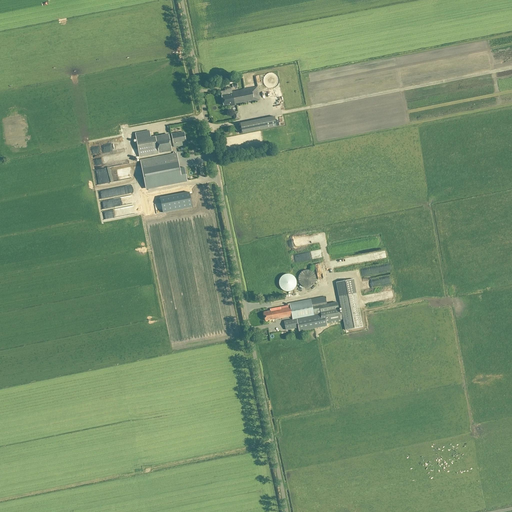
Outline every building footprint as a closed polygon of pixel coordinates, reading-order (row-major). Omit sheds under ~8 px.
[(232,94),(231,92),(231,87),(224,89),(225,91),(221,92),(222,96),(232,94)] [(232,94),(222,96),(224,105),(230,104),(231,106),(259,100),(257,87),(239,90),(231,92),(232,94)] [(276,127),(274,117),(240,124),(242,134),(276,127)] [(158,154),(172,151),(168,135),(151,138),(149,131),(135,134),(139,157),(158,154)] [(176,134),(171,135),(174,148),(182,146),(181,142),(185,141),(184,133),(176,135),(176,134)] [(176,154),(140,161),(145,189),(187,181),(184,168),(179,169),(176,154)] [(155,199),(157,214),(187,208),(184,194),(155,199)] [(303,261),(320,257),(318,250),(302,254),(303,261)] [(316,279),(315,277),(315,275),(314,274),(313,272),(312,271),(310,270),(308,270),(307,270),(305,270),(303,270),(302,271),(300,272),(299,274),(298,275),(298,277),(298,279),(298,280),(298,282),(299,284),(300,285),(302,286),(303,287),(305,287),(307,288),(308,287),(310,287),(312,286),(313,285),(314,284),(315,282),(315,280),(316,279)] [(278,282),(278,284),(279,287),(281,289),(283,291),(286,292),(289,292),(291,291),(293,290),(295,287),(296,285),(296,282),(296,280),(294,277),(292,275),(290,274),(287,274),(285,274),(283,275),(281,277),(279,279),(278,282)] [(342,313),(343,319),(345,330),(362,327),(353,279),(336,282),(342,313)] [(376,293),(363,297),(365,304),(378,300),(376,293)] [(292,319),(338,311),(337,302),(326,304),(325,297),(289,303),(289,305),(291,316),(292,319)] [(272,320),(291,316),(289,305),(270,309),(270,311),(263,312),(265,320),(272,319),(272,320)] [(338,311),(292,319),(284,321),(285,330),(322,323),(322,324),(340,321),(340,319),(343,319),(342,313),(339,313),(338,311)]
